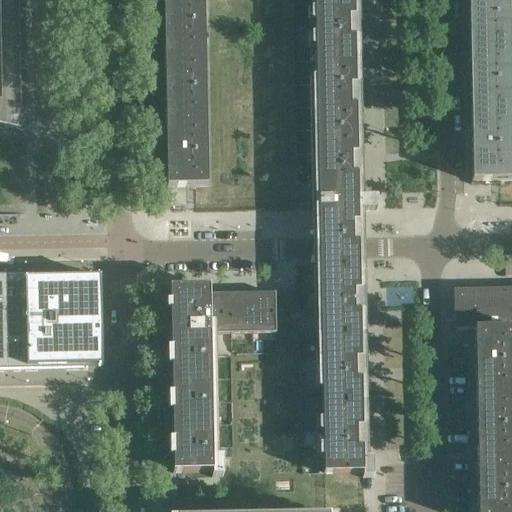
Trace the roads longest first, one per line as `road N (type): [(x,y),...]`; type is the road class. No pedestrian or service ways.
road 1 (residential): [(121,243),(152,250),(430,246)]
road 2 (residential): [(129,511),(121,243)]
road 3 (residential): [(417,511),(436,451),(430,246)]
road 4 (residential): [(453,246),(446,0)]
road 5 (residential): [(121,243),(115,0)]
